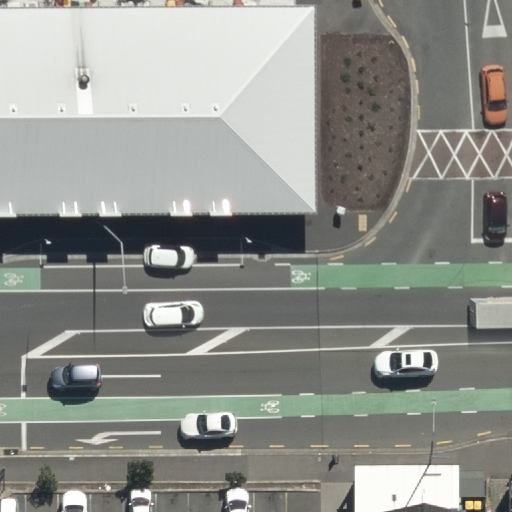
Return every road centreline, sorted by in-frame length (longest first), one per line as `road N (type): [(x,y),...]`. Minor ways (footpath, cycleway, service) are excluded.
road 1 (secondary): [(0,353),(473,350)]
road 2 (residential): [(473,350),(464,0)]
